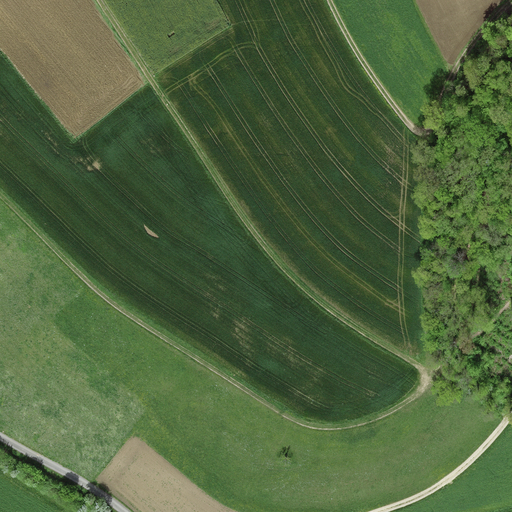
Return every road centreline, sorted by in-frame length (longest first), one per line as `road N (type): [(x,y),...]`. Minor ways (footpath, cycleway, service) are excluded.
road 1 (track): [(511,311),(502,327),(445,358),(416,393),(357,422),(313,423),(178,345),(102,290),(0,193)]
road 2 (track): [(428,373),(285,271),(236,212),(97,0)]
road 3 (track): [(511,0),(468,49),(431,127),(420,131),(395,108),(329,0)]
road 4 (track): [(425,130),(447,143),(482,146),(454,264),(465,349)]
road 5 (track): [(384,511),(446,482),(511,411)]
road 6 (unclassified): [(126,511),(0,434)]
